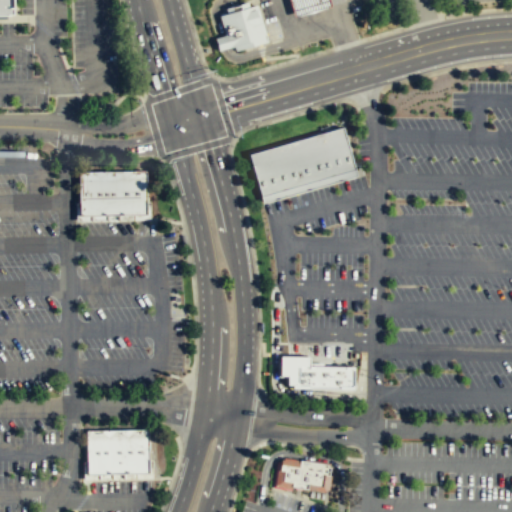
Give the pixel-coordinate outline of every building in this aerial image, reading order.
[(0,0),(0,14),(13,14),(12,0),(0,0)] [(290,0),(295,16),(331,5),(329,0),(290,0)] [(267,41),(235,50),(234,46),(228,47),(219,15),(257,4),(267,41)] [(250,154),(261,196),(355,169),(343,127),(250,154)] [(147,215),(146,170),(78,172),(79,216),(147,215)] [(354,386),(354,370),(352,370),(352,369),(346,369),(346,367),(337,367),(337,368),(315,367),(315,368),(309,368),(310,360),(310,357),(281,357),(281,376),(288,376),(288,385),(298,385),(298,386),(310,386),(310,388),(340,389),(340,387),(352,387),(352,386),(354,386)] [(149,472),(148,428),(86,430),(87,473),(149,472)] [(322,486),(324,474),(329,474),(330,466),(327,466),(328,464),(300,459),(299,466),(281,463),(280,469),(285,470),(283,480),(293,481),(292,485),(307,488),(308,483),(322,486)]
